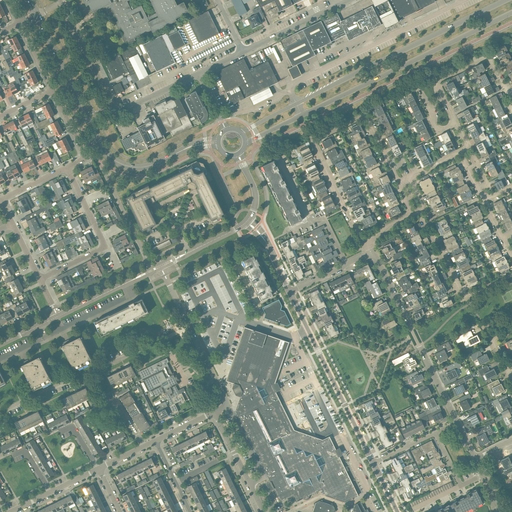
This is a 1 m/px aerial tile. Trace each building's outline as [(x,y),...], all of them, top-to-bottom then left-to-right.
[(76,3),(75,4),(78,9),(78,10),(94,41),(94,42),(94,41),(121,28),(121,29),(121,28),(118,21),(112,8),(109,4),(116,1),(117,0),(116,0),(82,0),(76,4),(76,3)] [(131,13),(131,14),(140,32),(141,32),(199,3),(197,0),(177,0),(143,17),(139,10),(139,9),(139,10),(131,13)] [(247,12),(240,0),(231,0),(239,16),(247,12)] [(294,4),(291,0),(256,0),(260,8),(263,6),(272,2),(275,1),(280,11),(294,4)] [(397,19),(387,0),(371,0),(382,22),(385,28),(399,22),(397,19)] [(434,0),(387,0),(397,19),(434,1),(434,0)] [(277,13),(280,11),(275,1),(272,2),(274,8),(267,11),(271,19),(279,15),(277,13)] [(381,25),(372,6),(341,21),(337,13),(280,41),(292,67),(315,55),(313,50),(346,35),(349,40),(381,25)] [(263,18),(259,10),(254,13),(255,15),(247,19),(252,28),(261,24),(259,19),(263,18)] [(219,33),(208,11),(188,21),(199,43),(219,33)] [(162,35),(170,52),(185,45),(178,31),(168,36),(166,33),(162,35)] [(170,52),(162,35),(143,44),(156,72),(167,66),(168,67),(176,63),(170,52)] [(9,47),(19,42),(16,36),(9,40),(10,43),(8,45),(9,47)] [(19,42),(9,47),(7,47),(9,50),(13,48),(14,52),(22,48),(19,42)] [(498,58),(508,53),(504,45),(495,50),(498,58)] [(134,47),(119,54),(123,61),(128,72),(134,83),(148,76),(134,47)] [(1,51),(5,59),(10,57),(9,54),(6,55),(3,50),(1,51)] [(27,59),(24,53),(17,57),(18,60),(15,62),(16,64),(16,65),(20,63),(27,59)] [(502,65),(504,64),(511,60),(508,53),(498,58),(502,65)] [(113,80),(128,72),(123,61),(119,54),(104,62),(113,80)] [(27,59),(20,63),(23,69),(30,65),(27,59)] [(228,92),(226,93),(232,104),(278,82),(275,75),(268,61),(249,70),(244,59),(217,71),(228,92)] [(472,80),(478,77),(481,76),(479,73),(485,70),(482,63),(472,68),(474,72),(472,73),(473,75),(470,77),(472,80)] [(11,67),(9,68),(10,69),(13,76),(19,74),(17,71),(14,72),(11,67)] [(13,76),(10,69),(7,71),(3,74),(4,76),(6,75),(9,76),(10,78),(13,77),(13,76)] [(28,80),(35,76),(33,70),(25,74),(28,80)] [(19,74),(13,76),(13,77),(17,85),(21,83),(18,78),(22,76),(20,73),(19,74)] [(478,77),(483,86),(490,83),(495,81),(493,77),(488,80),(485,74),(481,76),(478,77)] [(449,91),(459,86),(457,82),(461,80),(458,75),(450,79),(452,82),(446,85),(449,91)] [(28,80),(21,83),(17,85),(20,91),(23,97),(27,95),(26,93),(29,92),(27,87),(26,87),(25,85),(26,84),(28,87),(29,88),(28,89),(30,93),(29,93),(29,95),(40,90),(37,83),(38,82),(35,76),(28,80)] [(126,78),(125,77),(118,81),(120,83),(113,86),(117,94),(124,91),(124,90),(128,88),(126,84),(128,83),(126,78)] [(8,85),(13,95),(18,92),(13,82),(8,85)] [(493,89),(490,83),(483,86),(488,96),(500,90),(498,87),(493,89)] [(13,95),(8,85),(5,86),(7,89),(4,91),(7,97),(13,95)] [(459,86),(449,91),(452,98),(458,95),(459,98),(462,97),(469,93),(467,90),(466,91),(465,89),(461,91),(459,86)] [(270,90),(250,100),(254,107),(273,98),(270,90)] [(204,108),(196,91),(189,94),(190,96),(185,98),(195,119),(196,119),(198,118),(201,124),(202,124),(200,120),(202,119),(203,118),(204,118),(204,117),(204,116),(205,116),(205,115),(205,114),(205,113),(204,112),(203,109),(204,108)] [(401,96),(406,105),(409,104),(415,101),(417,100),(414,93),(412,94),(410,91),(401,96)] [(489,99),(494,109),(500,105),(497,99),(503,97),(501,93),(489,99)] [(462,97),(459,98),(455,100),(458,106),(453,109),(455,112),(467,106),(462,97)] [(179,98),(174,100),(171,99),(169,101),(168,101),(166,102),(165,101),(163,102),(163,103),(160,105),(159,104),(155,106),(159,115),(154,117),(163,135),(171,131),(173,136),(193,127),(179,98)] [(410,107),(413,113),(419,110),(421,109),(418,102),(416,103),(415,101),(409,104),(406,105),(407,108),(410,107)] [(376,117),(378,116),(384,113),(381,107),(384,106),(383,103),(374,107),(375,110),(373,111),(376,117)] [(500,105),(494,109),(499,118),(501,117),(505,115),(502,109),(508,106),(506,103),(500,105)] [(44,113),(52,110),(49,104),(42,107),(44,113)] [(473,119),(478,117),(477,115),(472,117),(470,113),(474,111),(472,107),(456,115),(458,119),(463,116),(466,122),(470,120),(473,119)] [(34,118),(38,127),(52,120),(51,117),(55,115),(52,110),(44,113),(47,119),(44,121),(39,123),(36,117),(38,116),(34,118)] [(421,112),(419,110),(413,113),(410,114),(412,117),(414,116),(417,122),(422,120),(426,118),(422,111),(421,112)] [(381,126),(383,125),(391,121),(387,112),(384,113),(378,116),(379,119),(377,120),(381,126)] [(23,116),(28,125),(33,122),(29,114),(23,116)] [(153,115),(143,119),(145,123),(137,127),(139,130),(147,147),(154,144),(155,145),(156,144),(158,143),(162,142),(161,140),(165,138),(163,135),(154,117),(153,115)] [(28,125),(23,116),(18,119),(22,128),(28,125)] [(473,119),(470,120),(472,123),(466,126),(470,133),(479,128),(477,123),(480,122),(478,117),(473,119)] [(501,117),(499,118),(495,120),(498,125),(499,124),(502,129),(511,124),(508,117),(503,120),(501,117)] [(38,128),(40,130),(46,126),(50,124),(53,130),(60,127),(57,121),(53,123),(52,120),(38,127),(38,128)] [(413,126),(417,133),(426,129),(428,128),(425,121),(423,122),(422,120),(417,122),(409,126),(410,127),(413,126)] [(11,130),(13,132),(15,131),(14,129),(17,127),(13,121),(8,124),(11,130)] [(391,121),(383,125),(384,128),(382,129),(385,135),(393,131),(390,125),(393,124),(391,121)] [(7,135),(13,132),(11,130),(8,124),(3,126),(7,135)] [(348,134),(351,140),(360,136),(358,133),(363,130),(359,124),(351,128),(353,132),(348,134)] [(511,125),(511,124),(502,129),(504,133),(501,135),(503,140),(510,136),(509,133),(511,131),(511,125)] [(53,130),(49,132),(51,135),(54,133),(56,136),(63,132),(60,127),(53,130)] [(478,136),(480,139),(485,137),(483,132),(481,132),(479,128),(470,133),(473,139),(478,136)] [(427,131),(426,129),(417,133),(418,136),(421,134),(424,141),(432,137),(429,130),(427,131)] [(148,150),(147,147),(139,130),(138,130),(139,132),(122,141),(126,150),(131,147),(132,148),(133,148),(134,148),(136,151),(139,149),(139,150),(140,150),(141,150),(142,150),(142,151),(147,148),(148,150)] [(18,133),(25,146),(28,145),(25,139),(21,131),(18,133)] [(393,131),(385,135),(388,141),(386,142),(389,148),(391,147),(397,144),(391,132),(393,131)] [(437,148),(442,145),(445,144),(451,141),(450,138),(451,137),(448,131),(440,135),(443,141),(441,142),(440,141),(434,144),(437,148)] [(43,137),(46,144),(52,141),(50,138),(47,140),(44,134),(43,135),(42,135),(43,137)] [(31,143),(35,141),(33,136),(25,139),(28,145),(31,143)] [(360,136),(351,140),(354,146),(357,144),(359,148),(367,144),(364,138),(361,139),(360,136)] [(479,152),(489,147),(486,143),(490,141),(487,136),(485,137),(480,139),(481,142),(476,145),(479,152)] [(509,143),(511,148),(511,147),(511,139),(510,136),(503,140),(497,142),(499,146),(501,145),(502,145),(505,144),(505,145),(507,144),(509,143)] [(48,147),(46,144),(43,137),(40,139),(45,148),(48,147)] [(66,138),(58,141),(55,143),(58,149),(68,144),(66,138)] [(326,152),(338,147),(335,141),(332,142),(330,138),(328,139),(322,142),(325,149),(327,148),(329,151),(326,152)] [(442,145),(445,151),(446,154),(449,153),(455,150),(454,147),(456,146),(453,140),(451,141),(445,144),(442,145)] [(402,147),(405,143),(404,141),(397,144),(391,147),(392,150),(390,151),(393,157),(401,153),(398,147),(401,146),(402,147)] [(12,152),(13,152),(8,142),(5,144),(9,153),(12,152)] [(71,150),(68,144),(58,149),(59,148),(60,150),(62,154),(71,150)] [(301,156),(310,151),(308,146),(305,147),(304,144),(295,148),(298,153),(299,152),(301,156)] [(359,148),(356,150),(359,155),(362,154),(364,158),(372,154),(369,147),(366,149),(365,146),(367,144),(359,148)] [(425,155),(428,153),(425,148),(425,147),(424,144),(415,149),(416,151),(414,152),(417,159),(419,158),(425,155)] [(338,147),(326,152),(330,159),(334,157),(335,160),(344,156),(341,150),(337,152),(335,148),(338,147)] [(489,159),(495,156),(496,155),(494,150),(491,151),(489,147),(479,152),(482,158),(488,155),(489,159)] [(47,150),(41,153),(46,162),(51,159),(47,150)] [(59,161),(54,150),(51,152),(56,163),(59,161)] [(301,165),(302,165),(312,160),(311,158),(313,157),(310,151),(301,156),(303,159),(301,160),(303,164),(301,165)] [(40,165),(46,162),(41,153),(35,155),(40,165)] [(431,160),(428,153),(425,155),(419,158),(421,160),(419,161),(422,168),(430,164),(428,161),(431,160)] [(373,157),(371,154),(369,155),(364,158),(361,159),(364,165),(367,164),(368,168),(374,165),(377,164),(373,157)] [(334,164),(338,171),(346,167),(344,163),(347,161),(344,156),(335,160),(337,163),(334,164)] [(495,156),(489,159),(491,162),(485,164),(488,171),(498,166),(495,161),(497,161),(495,156)] [(30,170),(24,158),(21,160),(23,164),(21,165),(24,173),(30,170)] [(24,158),(30,170),(36,167),(32,160),(29,161),(28,158),(25,159),(24,158)] [(312,160),(302,165),(304,170),(305,169),(307,173),(316,168),(314,163),(311,164),(310,162),(312,161),(312,160)] [(142,188),(148,201),(150,200),(151,201),(153,200),(154,201),(155,200),(187,185),(187,183),(188,183),(189,184),(194,186),(196,185),(197,187),(196,188),(213,223),(218,221),(218,219),(223,217),(222,214),(224,213),(208,182),(212,180),(209,172),(208,173),(203,163),(196,161),(187,166),(186,165),(179,168),(181,172),(149,188),(148,185),(142,188)] [(270,181),(280,176),(278,171),(279,170),(280,169),(279,166),(277,167),(277,166),(276,166),(273,161),(262,166),(265,171),(264,171),(267,177),(270,181)] [(368,168),(365,169),(368,175),(371,174),(373,177),(373,178),(381,173),(378,167),(376,168),(374,165),(377,164),(368,168)] [(15,177),(20,174),(15,165),(10,167),(15,177)] [(448,172),(451,178),(461,173),(458,167),(456,168),(455,165),(443,170),(445,173),(448,172)] [(86,169),(91,180),(92,183),(98,180),(102,188),(105,186),(102,179),(99,173),(95,174),(91,166),(91,167),(86,170),(86,169)] [(497,174),(499,178),(504,175),(501,170),(500,171),(498,166),(488,171),(491,177),(497,174)] [(10,167),(5,170),(9,180),(15,177),(10,167)] [(346,167),(338,171),(341,177),(344,176),(345,179),(341,181),(349,177),(354,175),(351,169),(348,171),(346,167)] [(316,168),(307,173),(309,176),(307,177),(310,182),(318,178),(317,175),(319,174),(316,168)] [(85,183),(91,180),(86,169),(86,170),(81,172),(80,172),(85,183)] [(378,183),(380,186),(382,185),(382,186),(390,181),(387,175),(382,177),(381,174),(382,174),(381,173),(373,178),(373,177),(372,178),(375,184),(376,185),(378,183)] [(461,173),(451,178),(455,186),(463,182),(462,179),(464,179),(461,173)] [(422,188),(432,183),(428,175),(420,179),(421,182),(419,182),(422,188)] [(504,175),(499,178),(500,181),(494,184),(498,190),(507,185),(505,181),(506,180),(504,175)] [(277,196),(288,190),(285,185),(286,185),(286,184),(287,184),(286,181),(284,182),(284,180),(283,181),(280,176),(270,181),(272,185),(271,186),(274,192),(275,191),(277,196)] [(346,191),(354,187),(357,186),(354,180),(351,181),(349,177),(341,181),(344,188),(347,187),(348,190),(346,191)] [(319,180),(318,178),(310,182),(312,186),(313,186),(315,189),(323,185),(324,184),(322,179),(319,180)] [(54,191),(65,185),(64,186),(62,181),(62,180),(55,183),(53,180),(48,182),(50,186),(51,185),(54,191)] [(382,185),(380,186),(377,188),(380,194),(383,192),(385,196),(393,192),(390,185),(387,187),(386,184),(390,182),(390,181),(382,186),(382,185)] [(455,186),(460,195),(469,190),(466,184),(465,185),(463,182),(455,186)] [(428,196),(436,192),(432,183),(422,188),(425,194),(427,193),(428,196)] [(326,194),(325,191),(327,190),(324,184),(323,185),(315,189),(317,192),(315,193),(317,198),(326,194)] [(62,197),(60,195),(67,191),(64,186),(65,186),(65,185),(54,191),(55,193),(53,195),(56,200),(62,197)] [(43,186),(37,189),(41,197),(47,194),(44,189),(43,186)] [(356,191),(354,187),(346,191),(349,198),(351,196),(353,199),(350,201),(359,197),(362,195),(359,190),(356,191)] [(146,202),(148,201),(142,188),(131,194),(132,195),(126,198),(142,231),(146,229),(147,231),(151,229),(150,227),(156,224),(146,202)] [(282,206),(284,210),(295,205),(292,200),(293,199),(295,198),(293,195),(292,196),(291,195),(290,195),(288,190),(277,196),(279,200),(278,200),(281,206),(282,206)] [(472,196),(469,190),(460,195),(464,203),(472,199),(470,196),(472,196)] [(393,204),(398,202),(393,192),(385,196),(382,198),(384,203),(387,202),(389,206),(393,204)] [(430,205),(440,200),(436,192),(428,196),(429,199),(427,199),(430,205)] [(20,208),(31,202),(26,193),(18,198),(20,201),(17,202),(18,202),(20,207),(20,208)] [(321,202),(323,205),(332,200),(330,195),(327,196),(326,194),(317,198),(320,203),(321,202)] [(359,197),(350,201),(354,207),(356,206),(358,209),(353,211),(362,207),(363,206),(363,207),(366,205),(364,199),(361,201),(359,197)] [(497,213),(499,212),(506,209),(503,203),(505,202),(504,198),(495,203),(496,206),(494,206),(497,213)] [(63,211),(74,205),(71,200),(72,200),(72,199),(65,203),(63,200),(56,203),(57,204),(58,205),(58,206),(59,207),(60,208),(61,209),(62,210),(64,210),(63,210),(63,211)] [(332,200),(323,205),(324,208),(323,209),(325,214),(334,210),(333,207),(335,206),(332,200)] [(443,206),(440,200),(430,205),(433,211),(435,210),(436,213),(446,208),(445,205),(443,206)] [(103,203),(108,214),(113,211),(108,201),(108,202),(103,204),(103,203)] [(31,202),(20,208),(21,207),(23,212),(22,213),(23,213),(33,208),(31,202)] [(389,206),(385,208),(387,214),(388,214),(390,218),(392,217),(401,212),(397,206),(395,207),(393,204),(398,202),(389,206)] [(108,214),(103,203),(102,203),(103,204),(98,207),(97,206),(102,217),(108,214)] [(466,208),(470,217),(480,212),(477,206),(475,207),(474,204),(466,208)] [(74,205),(63,211),(64,213),(63,213),(66,218),(71,216),(70,214),(77,211),(77,210),(76,211),(74,206),(74,205)] [(295,205),(284,210),(286,214),(285,215),(290,225),(304,218),(300,210),(299,211),(298,209),(297,210),(295,205)] [(362,207),(353,211),(357,218),(358,221),(370,215),(371,215),(368,209),(364,211),(362,207)] [(506,209),(499,212),(500,215),(498,215),(502,222),(504,221),(510,218),(507,212),(510,210),(508,208),(506,209)] [(115,215),(116,215),(119,222),(122,221),(117,211),(114,212),(115,215)] [(470,217),(474,225),(482,221),(481,219),(483,218),(480,212),(470,217)] [(358,221),(362,220),(367,229),(371,227),(378,224),(376,219),(375,218),(372,219),(370,215),(358,221)] [(29,227),(40,222),(37,216),(27,221),(27,222),(28,221),(30,226),(29,227)] [(435,223),(437,229),(447,224),(443,216),(435,220),(437,223),(435,223)] [(511,216),(510,218),(504,221),(505,223),(503,224),(506,231),(511,227),(511,222),(511,221),(511,220),(511,216)] [(72,228),(83,223),(82,223),(80,218),(80,217),(70,222),(72,228)] [(482,221),(474,225),(478,234),(488,229),(486,223),(484,224),(482,221)] [(43,227),(40,222),(29,227),(30,227),(33,232),(32,232),(32,233),(37,230),(38,233),(45,230),(44,227),(43,227)] [(83,223),(72,228),(75,234),(86,229),(86,228),(85,228),(82,224),(83,223)] [(407,234),(410,239),(419,234),(416,229),(421,226),(420,223),(408,229),(410,232),(407,234)] [(443,237),(451,233),(447,224),(437,229),(440,235),(442,234),(443,237)] [(306,244),(315,240),(323,236),(324,236),(322,232),(321,232),(319,228),(312,231),(314,235),(308,238),(307,238),(304,239),(306,244)] [(478,234),(483,242),(491,238),(490,236),(491,235),(488,229),(478,234)] [(77,239),(80,244),(91,239),(90,239),(88,234),(88,233),(77,239)] [(174,233),(173,234),(169,236),(173,244),(178,241),(174,233)] [(456,241),(451,233),(443,237),(445,240),(443,240),(446,246),(456,241)] [(38,245),(49,240),(46,234),(35,239),(36,240),(36,239),(39,244),(38,245)] [(414,242),(417,246),(428,240),(427,237),(422,240),(419,234),(410,239),(410,238),(412,243),(414,242)] [(119,237),(125,248),(130,245),(129,242),(125,235),(124,235),(125,236),(120,238),(119,237)] [(293,237),(283,242),(283,240),(281,240),(279,241),(278,242),(281,248),(282,247),(283,249),(282,249),(283,251),(297,244),(296,241),(298,240),(297,238),(295,235),(292,236),(293,237)] [(323,236),(315,240),(317,244),(312,247),(311,246),(308,248),(310,253),(319,248),(327,245),(328,244),(326,240),(325,241),(323,236)] [(116,252),(125,248),(119,237),(119,238),(114,241),(114,240),(116,245),(113,246),(116,252)] [(299,237),(297,238),(298,240),(296,241),(297,244),(283,251),(284,253),(285,252),(286,254),(284,255),(286,258),(294,255),(292,250),(299,247),(299,248),(304,246),(305,249),(301,240),(299,237)] [(382,249),(384,254),(389,251),(388,250),(393,248),(392,248),(390,244),(395,241),(394,238),(381,244),(383,248),(382,249)] [(483,242),(487,251),(497,246),(494,240),(492,241),(491,238),(483,242)] [(91,239),(80,244),(83,250),(84,250),(87,248),(94,245),(94,244),(93,245),(90,240),(91,239)] [(49,240),(38,245),(39,245),(41,250),(41,251),(52,245),(49,240)] [(164,242),(149,249),(152,254),(171,244),(169,240),(164,242)] [(428,240),(417,246),(419,251),(420,250),(422,254),(427,251),(424,246),(430,243),(428,240)] [(452,254),(460,250),(456,241),(446,246),(449,252),(451,251),(452,254)] [(327,245),(319,248),(321,252),(315,255),(315,254),(312,256),(314,261),(323,257),(331,253),(332,252),(330,248),(329,249),(327,245)] [(497,246),(487,251),(491,259),(501,254),(499,255),(498,253),(500,252),(497,246)] [(389,251),(384,254),(385,253),(387,258),(393,255),(394,258),(400,255),(399,253),(399,252),(396,254),(393,248),(388,250),(389,251)] [(72,253),(71,249),(68,250),(70,255),(71,256),(72,259),(78,255),(76,251),(72,253)] [(462,249),(460,250),(452,254),(456,262),(466,258),(462,249)] [(46,261),(57,256),(54,250),(43,255),(44,256),(44,255),(47,260),(46,261)] [(427,251),(422,254),(423,255),(419,257),(422,263),(416,266),(417,267),(430,261),(428,257),(430,256),(427,251)] [(252,253),(241,259),(244,265),(243,266),(244,269),(246,268),(248,274),(261,268),(255,254),(253,255),(252,253)] [(325,261),(317,265),(319,270),(337,261),(335,257),(333,257),(331,253),(323,257),(325,261)] [(501,254),(491,259),(493,262),(494,261),(497,267),(507,262),(504,256),(502,257),(501,254)] [(294,255),(286,258),(288,263),(290,262),(290,264),(289,264),(290,265),(304,258),(303,255),(296,259),(294,255)] [(400,255),(394,258),(396,261),(390,263),(392,268),(396,266),(397,268),(401,266),(402,266),(399,260),(402,258),(400,255)] [(57,266),(61,264),(57,256),(48,260),(46,261),(47,261),(49,266),(49,267),(56,263),(57,266)] [(290,265),(291,267),(292,267),(293,269),(291,269),(293,273),(301,269),(304,267),(302,263),(306,262),(304,258),(290,265)] [(462,270),(470,266),(466,258),(456,262),(459,268),(461,267),(462,270)] [(5,260),(0,262),(0,270),(1,273),(4,271),(6,270),(12,267),(11,264),(9,261),(7,263),(5,260)] [(89,265),(91,271),(102,266),(101,266),(99,261),(99,260),(93,264),(91,260),(76,267),(78,270),(81,276),(84,275),(82,271),(83,270),(82,268),(84,267),(89,265)] [(432,265),(430,261),(417,267),(418,270),(424,268),(426,272),(428,271),(430,270),(431,272),(436,269),(434,264),(432,265)] [(510,268),(507,262),(497,267),(501,275),(509,271),(508,269),(510,268)] [(350,275),(352,280),(361,275),(360,274),(365,272),(370,280),(375,278),(368,264),(363,266),(363,267),(356,270),(357,271),(350,275)] [(470,266),(462,270),(463,273),(461,274),(464,279),(474,275),(472,270),(477,267),(475,264),(470,266)] [(102,266),(91,271),(94,277),(105,272),(105,271),(104,271),(101,267),(102,266)] [(397,277),(409,271),(410,271),(409,267),(403,270),(401,266),(397,268),(396,266),(392,268),(391,269),(394,274),(395,273),(397,277)] [(12,267),(4,271),(6,274),(3,276),(5,281),(14,277),(12,274),(15,273),(14,270),(12,267)] [(78,270),(76,267),(63,274),(65,277),(58,281),(59,281),(61,284),(61,286),(71,281),(69,276),(71,275),(71,274),(78,270)] [(261,268),(248,274),(251,278),(249,279),(250,282),(252,281),(255,287),(267,281),(261,268)] [(303,274),(301,269),(293,273),(295,277),(297,276),(297,278),(296,279),(297,280),(312,273),(311,270),(303,274)] [(430,270),(428,271),(431,277),(431,276),(434,281),(446,275),(444,272),(439,275),(436,269),(431,272),(430,270)] [(409,271),(397,277),(399,281),(398,282),(400,287),(401,286),(405,285),(404,283),(408,281),(406,276),(407,276),(407,275),(410,274),(409,271)] [(349,274),(344,276),(349,287),(354,284),(352,280),(350,275),(349,274)] [(446,275),(434,281),(436,286),(435,286),(438,291),(440,290),(439,289),(444,286),(442,281),(447,278),(446,275)] [(478,283),(474,275),(464,279),(467,285),(469,284),(470,287),(478,283)] [(344,289),(344,290),(350,288),(349,287),(344,276),(339,279),(341,284),(344,289)] [(13,288),(20,284),(19,281),(18,278),(15,280),(14,277),(5,281),(8,286),(11,285),(13,288)] [(339,279),(334,281),(339,291),(344,289),(341,284),(339,279)] [(371,284),(370,280),(364,283),(367,289),(369,288),(372,294),(373,293),(376,298),(382,294),(376,282),(371,284)] [(409,288),(411,291),(418,287),(419,287),(417,282),(412,284),(410,280),(408,281),(404,283),(405,285),(401,286),(404,291),(409,288)] [(71,281),(61,286),(64,291),(63,291),(63,292),(70,289),(72,292),(85,285),(84,283),(77,286),(76,285),(74,286),(71,281)] [(267,281),(255,287),(257,291),(255,292),(257,295),(258,294),(262,302),(273,297),(272,295),(274,294),(267,281)] [(339,291),(334,281),(329,283),(335,294),(339,292),(339,291)] [(329,293),(331,292),(327,282),(323,284),(326,291),(328,290),(329,293)] [(20,284),(13,288),(14,292),(11,293),(14,298),(22,294),(21,291),(24,290),(22,287),(20,284)] [(440,290),(438,291),(434,293),(436,298),(437,298),(439,297),(440,300),(447,296),(445,292),(447,291),(444,286),(439,289),(440,290)] [(309,298),(311,301),(319,297),(317,293),(319,292),(317,287),(311,290),(312,292),(308,294),(309,296),(310,295),(311,297),(309,298)] [(418,287),(411,291),(412,293),(406,296),(408,301),(412,299),(413,301),(417,299),(418,299),(415,293),(418,291),(417,289),(419,288),(418,287)] [(449,300),(447,296),(440,300),(443,307),(447,305),(448,307),(453,304),(451,299),(449,300)] [(314,307),(315,308),(325,304),(324,301),(321,302),(319,297),(311,301),(313,306),(314,305),(315,306),(314,307)] [(21,305),(24,313),(27,311),(30,310),(29,307),(31,306),(27,298),(22,300),(24,303),(21,305)] [(143,299),(143,298),(138,301),(138,302),(134,303),(134,302),(128,304),(129,306),(109,315),(102,318),(103,319),(99,320),(94,322),(94,323),(95,322),(102,336),(102,335),(109,331),(109,330),(127,321),(139,315),(140,316),(147,312),(148,313),(149,313),(142,300),(143,299)] [(282,306),(279,299),(262,307),(268,319),(287,326),(291,324),(284,311),(281,310),(282,306)] [(413,301),(412,299),(408,301),(407,302),(410,307),(411,306),(413,310),(421,307),(417,299),(413,301)] [(391,311),(386,301),(383,303),(381,300),(371,305),(374,311),(378,309),(380,312),(379,312),(381,316),(381,315),(382,316),(391,311)] [(10,306),(14,314),(17,313),(18,316),(21,314),(24,313),(21,305),(17,307),(15,304),(10,306)] [(325,304),(315,308),(316,310),(317,310),(318,312),(316,312),(318,316),(326,312),(324,308),(327,307),(325,304)] [(421,307),(413,310),(415,314),(414,315),(416,320),(421,317),(421,316),(424,314),(422,310),(428,307),(426,304),(421,307)] [(7,312),(3,313),(7,321),(10,320),(13,318),(12,316),(14,314),(10,306),(5,308),(7,312)] [(326,312),(318,316),(320,320),(322,319),(322,321),(321,322),(322,323),(332,318),(331,315),(328,316),(326,312)] [(323,327),(325,331),(333,327),(331,322),(334,321),(332,318),(322,323),(323,325),(324,325),(325,326),(323,327)] [(382,322),(385,328),(388,326),(390,330),(393,329),(393,330),(399,327),(396,323),(394,320),(390,322),(388,319),(382,322)] [(336,331),(333,327),(325,331),(327,335),(329,334),(330,336),(329,336),(329,338),(333,336),(334,338),(338,336),(337,334),(342,332),(340,329),(336,331)] [(275,384),(289,342),(253,330),(236,378),(236,379),(239,384),(242,389),(241,390),(242,390),(242,391),(236,411),(270,482),(271,482),(277,495),(280,502),(293,495),(296,502),(303,498),(308,500),(309,495),(322,489),(325,495),(345,502),(358,496),(339,456),(338,456),(332,444),(333,444),(329,437),(322,440),(294,430),(292,431),(280,406),(282,405),(272,385),(275,384)] [(471,336),(469,331),(455,338),(457,342),(463,339),(465,343),(468,341),(470,346),(480,341),(479,338),(478,337),(477,335),(473,336),(473,335),(471,336)] [(82,337),(73,341),(72,339),(63,344),(63,346),(61,347),(64,346),(67,352),(66,353),(68,358),(69,357),(71,361),(70,362),(74,370),(79,368),(78,368),(78,367),(87,362),(88,364),(91,362),(93,361),(83,341),(81,342),(80,338),(82,337)] [(449,342),(448,341),(439,346),(441,350),(438,352),(435,354),(439,363),(448,358),(446,353),(452,349),(450,345),(449,342)] [(479,357),(477,352),(470,355),(473,361),(477,359),(480,365),(489,360),(486,353),(485,354),(484,354),(483,354),(484,355),(479,357)] [(406,358),(405,355),(392,361),(394,365),(402,361),(405,367),(408,365),(409,366),(410,366),(411,369),(417,366),(414,359),(413,360),(412,357),(409,359),(408,357),(406,358)] [(41,357),(41,356),(32,361),(31,359),(22,364),(23,366),(20,367),(23,366),(26,372),(25,373),(27,378),(28,377),(30,381),(29,382),(33,390),(38,388),(37,387),(47,382),(47,384),(52,381),(42,361),(41,362),(39,358),(41,357)] [(139,372),(149,392),(153,390),(156,396),(164,392),(165,395),(177,389),(176,386),(180,384),(174,372),(172,373),(167,363),(169,362),(167,358),(139,372)] [(461,367),(458,361),(449,365),(452,370),(449,372),(449,371),(446,372),(446,373),(445,374),(448,380),(458,376),(455,370),(461,367)] [(131,365),(126,368),(131,378),(136,376),(131,365)] [(487,372),(484,367),(478,370),(481,376),(485,375),(487,380),(497,375),(494,369),(487,372)] [(121,370),(127,381),(131,378),(126,368),(121,370)] [(122,383),(127,381),(121,370),(117,372),(122,383)] [(118,385),(122,383),(117,372),(112,374),(118,385)] [(415,376),(413,373),(407,376),(409,380),(410,380),(413,385),(417,383),(417,384),(421,382),(421,381),(424,379),(421,374),(418,375),(417,374),(415,376)] [(113,387),(118,385),(112,374),(107,377),(113,387)] [(454,388),(452,389),(456,396),(460,393),(466,391),(463,385),(467,384),(465,381),(473,378),(472,377),(471,374),(467,376),(464,377),(457,381),(459,386),(455,388),(455,387),(454,388)] [(498,385),(496,380),(487,384),(491,393),(494,392),(495,395),(504,391),(501,383),(498,385)] [(423,386),(415,389),(419,398),(421,398),(423,397),(424,399),(432,395),(429,389),(426,388),(425,389),(423,386)] [(81,390),(86,400),(90,398),(91,399),(86,387),(81,390)] [(170,405),(168,406),(169,410),(172,415),(179,411),(175,403),(180,401),(181,403),(185,401),(181,393),(180,394),(177,389),(165,395),(170,405)] [(86,400),(81,390),(76,392),(81,402),(86,400)] [(77,405),(81,402),(76,392),(72,394),(77,405)] [(123,403),(132,397),(129,393),(130,392),(129,392),(119,398),(120,398),(123,403),(122,403),(123,403)] [(67,396),(72,407),(77,405),(72,394),(67,396)] [(471,398),(469,394),(460,398),(462,402),(459,403),(463,411),(471,407),(467,400),(471,398)] [(499,402),(495,404),(499,412),(503,410),(506,409),(511,407),(507,399),(508,398),(506,394),(502,396),(498,398),(497,399),(499,402)] [(72,407),(67,396),(62,399),(68,410),(68,409),(72,407)] [(365,412),(373,408),(371,404),(377,401),(374,396),(365,401),(366,403),(362,404),(363,406),(364,406),(365,407),(363,408),(365,412)] [(126,408),(135,402),(132,397),(123,403),(126,408),(125,408),(126,408)] [(418,415),(420,418),(436,411),(434,407),(437,405),(433,397),(425,401),(428,408),(424,410),(425,412),(418,415)] [(169,410),(168,406),(165,401),(162,403),(162,404),(156,407),(156,406),(155,406),(162,420),(167,417),(166,416),(168,415),(166,411),(169,410)] [(129,413),(138,407),(135,402),(126,408),(129,412),(128,413),(129,413)] [(487,406),(486,404),(468,413),(469,417),(467,418),(468,421),(470,420),(473,425),(479,422),(482,420),(478,413),(483,410),(482,409),(487,406)] [(132,418),(141,412),(138,407),(129,413),(132,417),(131,417),(132,418)] [(368,417),(369,419),(379,414),(377,411),(375,412),(373,408),(365,412),(367,416),(369,415),(369,417),(368,417)] [(420,418),(421,420),(421,421),(428,418),(429,421),(433,419),(435,423),(444,419),(440,412),(439,413),(438,410),(436,411),(420,418)] [(37,411),(33,413),(38,424),(43,421),(43,422),(38,411),(37,411)] [(135,422),(144,417),(141,412),(132,418),(135,422),(134,422),(135,422)] [(500,416),(501,418),(503,417),(507,425),(510,423),(511,428),(511,417),(509,412),(505,414),(502,415),(500,416)] [(28,415),(32,422),(34,426),(38,424),(33,413),(28,415)] [(379,414),(369,419),(370,421),(371,420),(372,422),(370,423),(372,427),(380,423),(378,418),(380,417),(379,414)] [(34,426),(32,422),(28,415),(24,418),(29,428),(34,426)] [(60,418),(64,425),(70,422),(66,415),(60,418)] [(77,426),(84,422),(81,416),(74,421),(77,426)] [(138,427),(147,421),(144,417),(135,422),(135,423),(138,427),(137,427),(138,427)] [(19,420),(24,430),(29,428),(24,418),(19,420)] [(54,421),(58,428),(64,425),(60,418),(54,421)] [(24,430),(19,420),(15,422),(20,434),(20,433),(24,430)] [(421,420),(415,422),(420,431),(425,428),(421,421),(421,420)] [(58,428),(54,421),(48,424),(52,431),(58,428)] [(150,426),(147,421),(138,427),(138,428),(138,427),(141,432),(140,432),(141,432),(145,430),(146,432),(159,425),(157,421),(150,426)] [(84,422),(77,426),(80,432),(88,428),(84,422)] [(415,433),(420,431),(415,422),(410,424),(415,433)] [(375,432),(376,434),(386,429),(385,426),(382,427),(380,423),(372,427),(374,430),(376,430),(376,431),(375,432)] [(406,427),(410,435),(415,433),(410,424),(406,427)] [(493,433),(489,425),(480,430),(482,434),(479,435),(479,436),(476,437),(480,446),(485,444),(486,444),(486,443),(489,442),(487,436),(493,433)] [(405,438),(410,435),(406,427),(401,429),(405,438)] [(84,438),(91,433),(88,428),(80,432),(84,438)] [(377,437),(379,441),(388,437),(386,433),(388,432),(386,429),(376,434),(377,435),(378,435),(379,437),(377,437)] [(124,431),(117,434),(121,442),(127,439),(124,431)] [(200,434),(204,442),(205,441),(210,439),(206,432),(206,431),(205,431),(205,432),(203,433),(202,433),(200,434)] [(87,443),(95,439),(91,433),(84,438),(87,443)] [(115,445),(121,442),(117,434),(111,437),(115,445)] [(198,445),(199,447),(205,445),(204,442),(200,434),(197,436),(194,437),(198,445)] [(87,443),(91,449),(98,445),(96,441),(101,437),(100,436),(95,439),(87,443)] [(109,448),(115,445),(111,437),(105,440),(109,448)] [(188,440),(194,450),(199,447),(198,445),(194,437),(191,439),(188,440)] [(390,441),(388,437),(379,441),(381,445),(383,444),(384,446),(383,446),(384,448),(387,446),(388,448),(392,446),(391,445),(393,443),(392,440),(390,441)] [(18,438),(12,441),(16,449),(22,446),(18,438)] [(29,450),(37,445),(33,440),(26,444),(29,450)] [(183,443),(187,450),(192,447),(188,440),(186,441),(186,442),(183,443)] [(16,449),(12,441),(6,444),(10,452),(16,449)] [(432,455),(433,458),(435,457),(439,455),(431,441),(421,446),(423,450),(425,454),(431,451),(433,455),(432,455)] [(187,450),(183,443),(180,445),(177,446),(181,453),(187,450)] [(4,455),(10,452),(6,444),(0,447),(4,455)] [(29,450),(33,455),(40,451),(37,445),(29,450)] [(101,451),(98,445),(91,449),(94,455),(101,451)] [(179,454),(181,453),(177,446),(175,447),(172,449),(171,449),(175,456),(179,454)] [(425,454),(423,450),(421,452),(419,448),(416,450),(415,449),(411,451),(418,466),(422,464),(418,457),(425,454)] [(392,468),(401,464),(399,460),(407,456),(409,460),(412,458),(409,451),(409,450),(406,452),(389,460),(390,462),(391,461),(392,463),(391,464),(392,468)] [(40,451),(33,455),(36,461),(43,457),(40,451)] [(501,460),(505,469),(503,470),(505,475),(511,471),(511,463),(509,456),(501,460)] [(43,457),(36,461),(40,467),(47,463),(43,457)] [(422,474),(434,468),(439,466),(443,464),(441,460),(439,461),(438,459),(436,460),(435,457),(433,458),(430,460),(432,464),(424,468),(423,467),(420,469),(422,474)] [(145,461),(149,468),(155,466),(155,465),(151,458),(148,460),(148,459),(145,461)] [(143,462),(140,464),(144,471),(149,468),(145,461),(143,462)] [(47,463),(40,467),(43,473),(50,468),(47,463)] [(401,464),(392,468),(394,472),(396,471),(397,473),(396,473),(397,475),(416,465),(415,463),(412,465),(412,464),(403,468),(401,464)] [(134,466),(138,474),(144,471),(140,464),(137,465),(134,466)] [(398,478),(400,482),(408,478),(406,474),(415,470),(414,468),(417,467),(416,465),(397,475),(397,477),(398,476),(399,478),(398,478)] [(138,474),(134,466),(131,468),(132,468),(129,469),(132,477),(138,474)] [(439,466),(434,468),(436,473),(428,477),(427,475),(424,477),(425,479),(426,482),(426,483),(438,477),(445,474),(447,472),(445,468),(443,469),(442,467),(440,468),(439,466)] [(54,474),(50,468),(43,473),(46,478),(54,474)] [(215,479),(216,480),(228,474),(227,471),(225,468),(226,468),(225,468),(218,472),(219,475),(217,476),(218,477),(215,479)] [(132,477),(129,469),(125,471),(123,472),(127,480),(132,477)] [(121,482),(127,480),(123,472),(120,473),(117,475),(121,482)] [(200,474),(205,485),(209,483),(203,472),(200,474)] [(205,472),(210,483),(213,481),(210,475),(207,477),(205,472)] [(223,483),(231,479),(229,476),(230,476),(228,474),(222,477),(220,477),(223,483)] [(445,474),(438,477),(441,481),(432,485),(431,484),(428,486),(431,491),(451,481),(449,477),(447,478),(446,476),(445,474)] [(197,476),(188,480),(190,484),(199,480),(197,476)] [(408,478),(400,482),(401,486),(403,485),(404,487),(403,488),(404,489),(423,480),(422,476),(419,478),(419,479),(410,483),(408,478)] [(156,487),(164,483),(162,480),(162,481),(161,478),(161,477),(160,477),(153,481),(156,487)] [(231,479),(223,483),(226,489),(234,485),(233,482),(232,482),(231,479)] [(425,479),(423,480),(404,489),(405,491),(406,491),(406,492),(405,493),(408,499),(409,499),(411,498),(412,496),(411,495),(415,493),(415,494),(416,494),(418,493),(418,492),(416,487),(417,486),(420,488),(425,485),(424,483),(426,482),(425,479)] [(190,492),(198,488),(195,482),(188,486),(188,487),(189,489),(189,490),(190,492)] [(156,487),(159,492),(166,489),(165,486),(164,483),(156,487)] [(85,488),(88,494),(96,490),(95,488),(94,488),(93,485),(93,484),(93,485),(86,488),(85,488)] [(234,485),(226,489),(229,494),(236,491),(235,488),(234,485)] [(198,488),(190,492),(192,495),(193,498),(201,494),(198,488)] [(159,492),(161,498),(169,494),(168,492),(166,489),(159,492)] [(479,496),(476,489),(470,492),(469,490),(467,492),(468,493),(466,494),(467,497),(457,502),(457,501),(456,501),(456,499),(453,501),(454,502),(452,503),(453,504),(443,509),(442,508),(441,506),(438,508),(439,509),(438,510),(438,511),(435,511),(463,511),(472,508),(472,509),(478,506),(478,505),(482,503),(480,498),(480,497),(479,496)] [(96,490),(88,494),(91,500),(99,496),(97,493),(96,490)] [(236,491),(229,494),(232,500),(239,496),(238,494),(236,491)] [(126,501),(134,498),(131,492),(124,495),(123,496),(125,499),(126,501)] [(161,498),(164,504),(172,500),(170,497),(169,494),(161,498)] [(195,501),(196,503),(204,500),(201,494),(193,498),(195,501)] [(67,497),(65,498),(68,505),(74,503),(71,495),(70,495),(70,496),(68,497),(67,497)] [(99,496),(91,500),(94,505),(102,502),(100,499),(99,496)] [(126,501),(127,504),(129,507),(136,503),(139,502),(136,496),(134,498),(126,501)] [(232,500),(234,506),(242,502),(240,499),(241,499),(239,496),(232,500)] [(59,501),(63,508),(68,505),(65,498),(62,499),(62,500),(59,501)] [(164,504),(167,509),(175,506),(173,503),(172,500),(164,504)] [(197,506),(199,509),(207,505),(204,500),(196,503),(197,506)] [(335,511),(336,511),(332,503),(330,504),(323,502),(322,500),(314,504),(315,506),(312,511),(335,511)] [(63,508),(59,501),(56,503),(56,502),(54,504),(57,511),(63,508)] [(94,505),(97,511),(104,508),(103,504),(102,502),(94,505)] [(234,506),(237,511),(245,507),(244,505),(243,505),(242,502),(234,506)] [(366,511),(361,502),(354,505),(353,509),(349,507),(347,511),(366,511)] [(130,510),(131,511),(133,511),(139,509),(136,503),(129,507),(130,510)]
